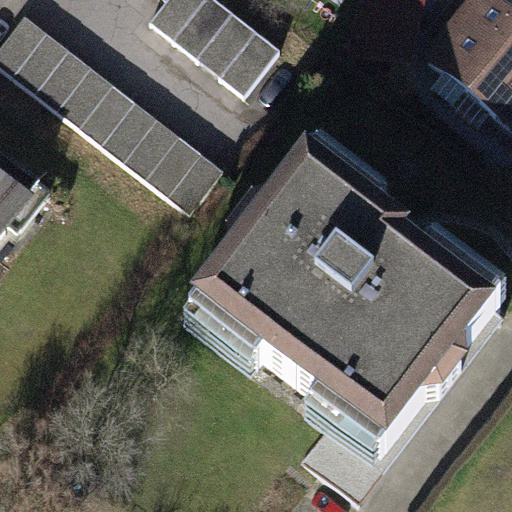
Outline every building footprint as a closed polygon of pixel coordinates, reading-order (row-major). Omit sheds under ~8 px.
[(165,0),(177,8),(161,29),(259,102),(298,51),(230,0),(165,0)] [(368,0),(358,50),(421,62),(433,0),(368,0)] [(511,0),(482,0),(433,60),(511,125),(511,0)] [(232,167),(26,16),(0,51),(0,69),(197,214),(232,167)] [(0,264),(58,191),(0,145),(0,264)] [(506,301),(316,164),(205,317),(345,418),(313,462),(363,498),(506,301)] [(511,511),(511,402),(426,511),(511,511)]
